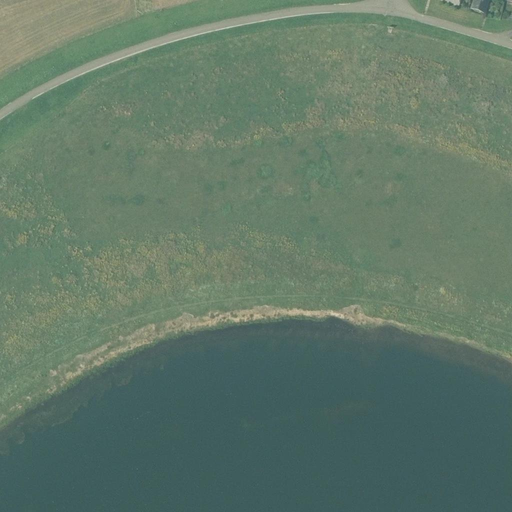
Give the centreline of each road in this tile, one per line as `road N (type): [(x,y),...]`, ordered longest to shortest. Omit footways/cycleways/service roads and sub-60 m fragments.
road 1 (tertiary): [(0,115),(98,63),(194,32),(289,12),(387,10)]
road 2 (tertiary): [(511,45),(387,10)]
